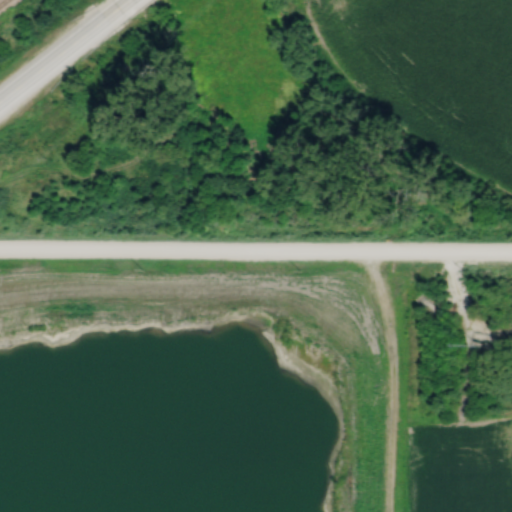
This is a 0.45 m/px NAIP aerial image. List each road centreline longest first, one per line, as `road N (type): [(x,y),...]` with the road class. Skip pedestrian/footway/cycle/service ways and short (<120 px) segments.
road 1 (residential): [(0,250),(511,256)]
road 2 (primary): [(0,98),(124,0)]
